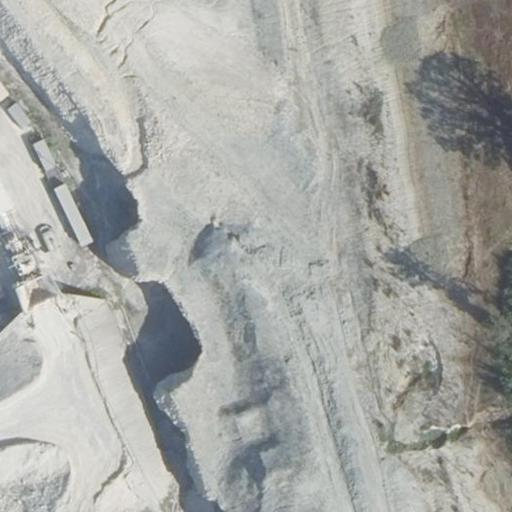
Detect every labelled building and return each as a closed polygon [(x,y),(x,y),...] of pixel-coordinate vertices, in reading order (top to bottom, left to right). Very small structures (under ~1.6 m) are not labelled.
[(0,73),(0,90),(4,95),(12,87),(0,73)] [(47,134),(36,139),(50,173),(62,168),(47,134)] [(0,145),(0,173),(9,170),(0,145)] [(81,240),(93,235),(68,179),(56,184),(81,240)] [(100,399),(85,406),(100,440),(115,434),(100,399)]
